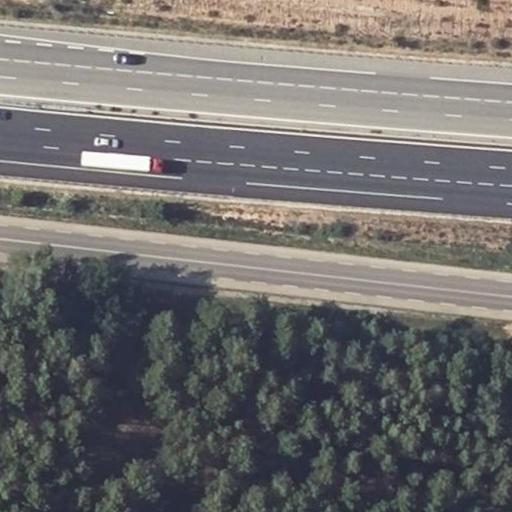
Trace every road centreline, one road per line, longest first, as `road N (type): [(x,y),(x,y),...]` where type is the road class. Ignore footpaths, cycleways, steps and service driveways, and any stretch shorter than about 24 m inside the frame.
road 1 (tertiary): [(511,292),(0,231)]
road 2 (motorway): [(0,132),(511,175)]
road 3 (motorway): [(511,109),(0,68)]
